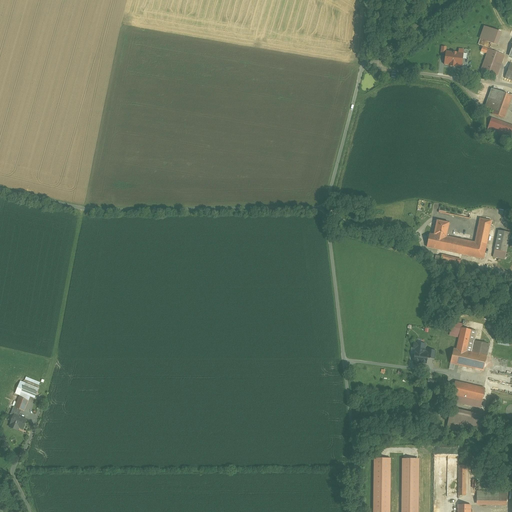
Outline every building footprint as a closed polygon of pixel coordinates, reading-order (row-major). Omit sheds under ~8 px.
[(502,33),(484,26),(479,39),(497,45),(502,33)] [(504,55),(489,50),(482,70),(497,75),(504,55)] [(463,54),(446,52),(445,55),(444,66),(461,68),(463,54)] [(511,96),(492,89),(485,108),(494,111),(493,114),(504,118),(511,96)] [(511,135),(511,129),(490,122),(488,127),(511,136),(511,135)] [(511,136),(488,127),(487,130),(511,139),(511,136)] [(472,206),(442,199),(440,205),(471,211),(472,206)] [(471,211),(440,205),(439,212),(470,219),(471,211)] [(492,221),(480,219),(475,243),(466,241),(464,252),(445,248),(444,251),(484,259),(492,221)] [(450,223),(437,221),(434,235),(447,237),(450,223)] [(510,233),(499,231),(493,257),(505,259),(510,233)] [(466,241),(447,237),(434,235),(430,234),(427,247),(444,251),(445,248),(464,252),(466,241)] [(461,261),(441,257),(440,261),(460,265),(461,261)] [(463,324),(452,322),(450,332),(460,335),(462,328),(463,324)] [(462,328),(460,335),(457,349),(454,349),(451,361),(451,363),(484,371),(490,344),(474,341),(477,331),(462,328)] [(413,362),(428,364),(429,358),(435,359),(436,350),(430,350),(429,352),(426,351),(427,343),(418,342),(416,342),(413,362)] [(454,349),(442,346),(439,361),(444,362),(444,360),(451,361),(454,349)] [(38,386),(39,381),(26,378),(25,383),(38,386)] [(485,388),(456,382),(452,395),(482,402),(485,388)] [(40,394),(30,390),(27,399),(36,403),(40,394)] [(482,402),(452,395),(451,401),(480,408),(482,402)] [(19,415),(17,414),(15,418),(18,419),(20,415),(26,418),(32,402),(24,399),(19,415)] [(483,419),(451,411),(447,425),(462,429),(480,433),(480,432),(483,419)] [(24,433),(28,423),(19,419),(15,430),(24,433)] [(418,511),(419,459),(403,459),(401,511),(418,511)] [(373,461),(372,511),(388,511),(389,461),(373,461)] [(507,492),(477,491),(477,500),(507,502),(507,492)]
